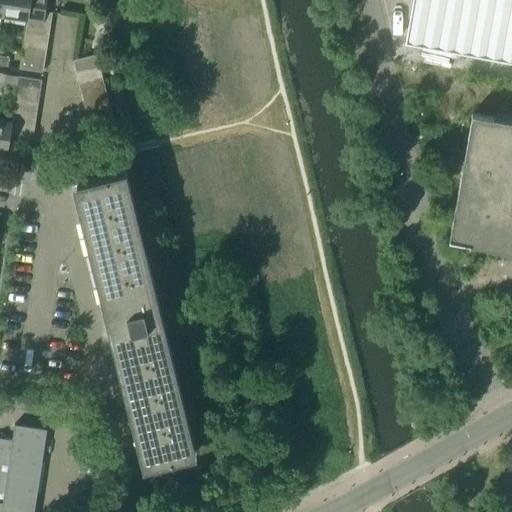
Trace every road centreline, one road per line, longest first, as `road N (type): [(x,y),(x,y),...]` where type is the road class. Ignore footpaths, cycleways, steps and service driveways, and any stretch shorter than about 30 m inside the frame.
road 1 (unclassified): [(511,414),(439,276),(371,0)]
road 2 (residential): [(45,194),(75,241),(127,454)]
road 3 (tertiary): [(327,511),(511,414)]
road 4 (residential): [(45,194),(63,23)]
